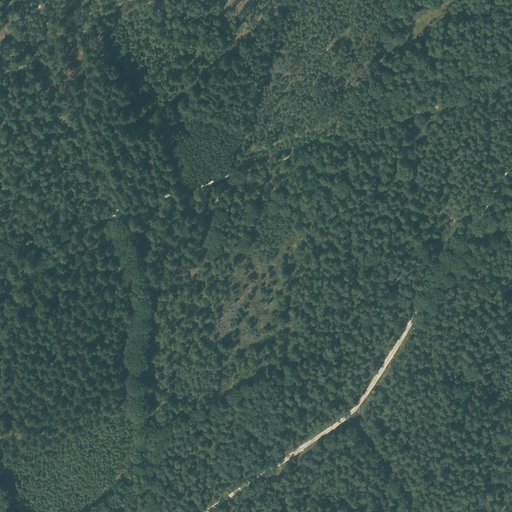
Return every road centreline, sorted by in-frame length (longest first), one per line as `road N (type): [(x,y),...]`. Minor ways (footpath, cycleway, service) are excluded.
road 1 (track): [(51,42),(146,285),(140,354),(155,511)]
road 2 (track): [(511,166),(351,413),(205,511)]
road 3 (track): [(114,215),(511,79)]
road 4 (track): [(186,0),(51,42)]
road 5 (track): [(114,215),(0,254)]
road 6 (track): [(351,413),(419,511)]
